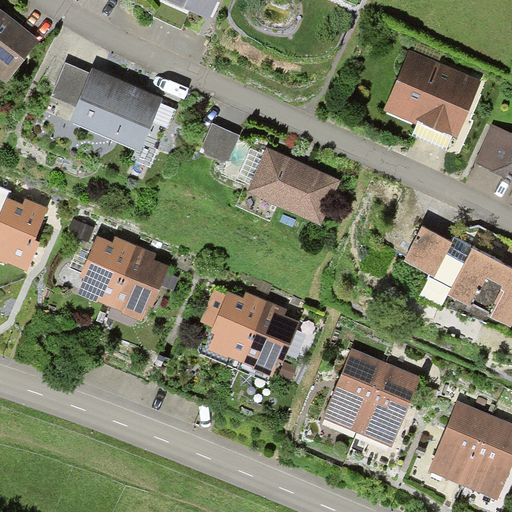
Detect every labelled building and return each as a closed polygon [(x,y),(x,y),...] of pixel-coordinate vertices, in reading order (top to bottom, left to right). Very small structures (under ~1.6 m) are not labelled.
[(163,0),(210,21),(219,0),(163,0)] [(0,79),(6,85),(40,41),(0,10),(0,79)] [(482,82),(410,51),(384,111),(417,125),(418,123),(457,140),(482,82)] [(76,109),(91,75),(66,64),(51,99),(76,109)] [(122,83),(92,71),(91,75),(76,109),(70,123),(141,153),(163,101),(122,83)] [(213,125),(200,154),(227,166),(239,137),(213,125)] [(511,133),(493,126),(475,166),(508,180),(511,174),(511,133)] [(267,149),(247,195),(321,227),(341,181),(303,165),(267,149)] [(23,206),(8,200),(0,218),(0,263),(7,266),(7,265),(28,274),(39,247),(34,245),(35,241),(48,210),(25,201),(23,206)] [(452,246),(422,230),(404,264),(430,277),(428,281),(432,284),(446,257),(452,246)] [(98,304),(110,308),(136,247),(115,238),(113,243),(98,237),(96,241),(83,273),(80,279),(85,281),(78,297),(98,305),(98,304)] [(136,247),(110,308),(122,314),(121,316),(142,324),(148,309),(152,311),(153,307),(170,268),(154,262),(157,256),(136,247)] [(450,293),(448,297),(511,330),(511,328),(511,272),(472,252),(465,267),(446,257),(432,284),(450,293)] [(214,328),(227,297),(215,291),(201,323),(214,328)] [(229,359),(241,364),(267,302),(246,293),(244,299),(229,293),(227,297),(214,328),(211,334),(215,336),(209,352),(229,361),(229,359)] [(267,302),(241,364),(253,369),(252,371),(273,380),(279,365),(283,366),(284,363),(301,324),(285,317),(288,311),(267,302)] [(323,420),(358,435),(388,363),(353,349),(340,380),(323,420)] [(297,367),(284,363),(283,366),(279,376),(293,381),(297,367)] [(423,378),(388,363),(358,435),(394,449),(410,410),(423,378)] [(428,474),(463,488),(492,417),(457,403),(444,434),(428,474)] [(511,424),(492,417),(463,488),(498,502),(511,469),(511,424)]
